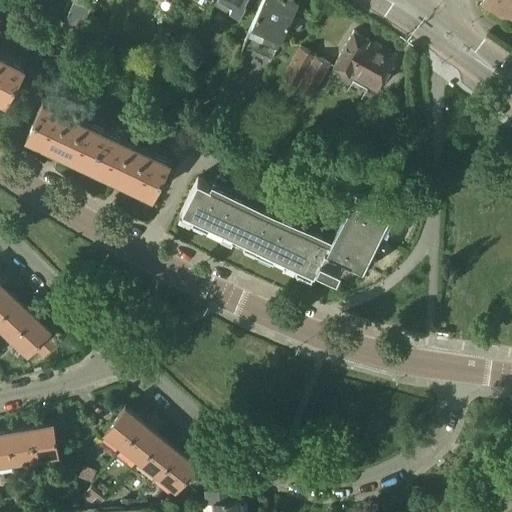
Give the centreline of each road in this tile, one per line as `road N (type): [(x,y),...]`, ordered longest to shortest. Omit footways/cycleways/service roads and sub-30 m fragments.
road 1 (tertiary): [(0,166),(233,298),(357,349),(461,369)]
road 2 (residential): [(124,357),(239,449),(315,483),(362,482),(431,443),(461,369)]
road 3 (residential): [(0,233),(124,357)]
road 4 (residential): [(0,398),(124,357)]
road 5 (secondary): [(511,83),(416,10)]
